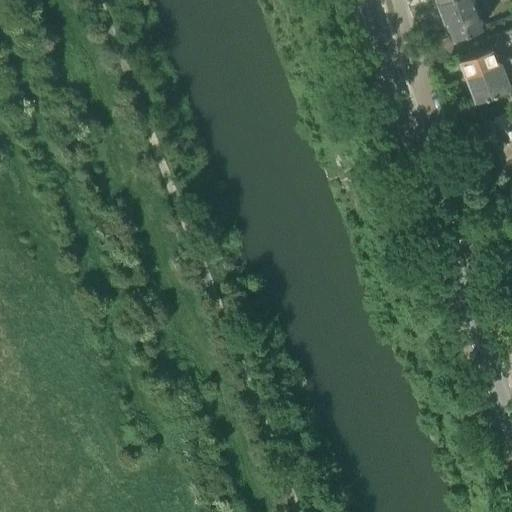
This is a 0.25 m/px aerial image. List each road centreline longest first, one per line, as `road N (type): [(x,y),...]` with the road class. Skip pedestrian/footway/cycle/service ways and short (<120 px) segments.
road 1 (track): [(98,0),(297,511)]
road 2 (tertiary): [(511,421),(368,0)]
